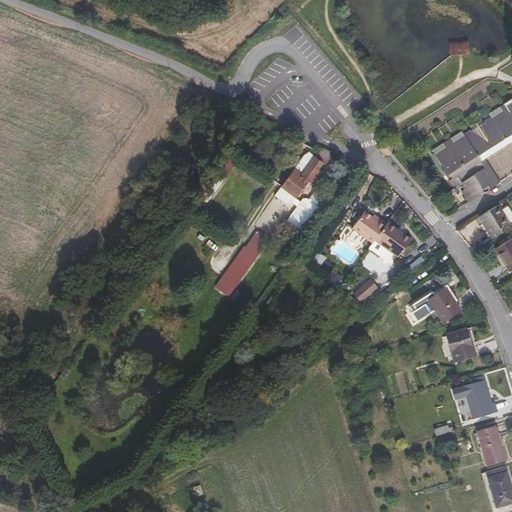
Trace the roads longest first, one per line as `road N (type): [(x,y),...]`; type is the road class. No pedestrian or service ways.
road 1 (residential): [(284,47),(462,253),(511,348)]
road 2 (unclassified): [(3,0),(231,92),(261,52),(284,47)]
road 3 (track): [(70,0),(171,38),(215,30),(256,0)]
